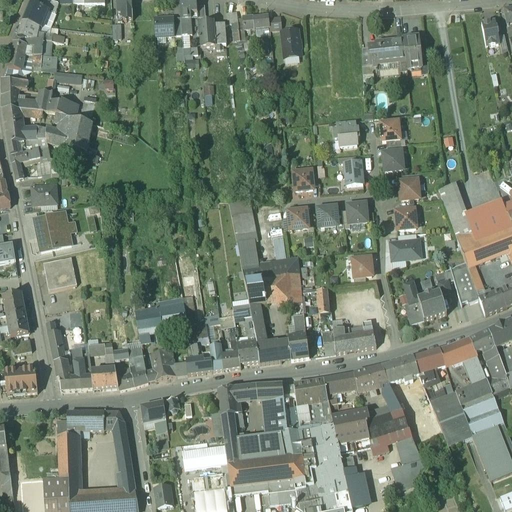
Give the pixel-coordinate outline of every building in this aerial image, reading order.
[(59,5),(45,0),(41,10),(49,13),(55,16),(59,5)] [(131,0),(116,0),(117,14),(123,14),(123,17),(121,19),(126,23),(128,21),(133,21),(133,15),(132,15),(131,0)] [(179,0),(181,19),(191,19),(191,14),(190,14),(190,8),(190,5),(189,0),(179,0)] [(189,0),(190,5),(190,8),(190,14),(191,14),(197,14),(197,10),(196,0),(189,0)] [(213,0),(196,0),(197,10),(200,10),(214,11),(213,0)] [(41,10),(30,5),(23,23),(32,26),(39,29),(42,30),(43,28),(49,13),(41,10)] [(511,8),(503,10),(507,27),(511,25),(511,8)] [(237,13),(227,14),(228,25),(232,25),(238,24),(237,13)] [(268,17),(253,18),(243,19),(244,31),(270,28),(268,17)] [(173,19),(154,20),(155,38),(174,37),(173,19)] [(181,19),(173,19),(174,37),(182,36),(181,19)] [(191,19),(181,19),(182,36),(192,35),(191,19)] [(280,19),(269,20),(270,32),(281,31),(280,19)] [(494,22),(481,24),(486,47),(498,45),(497,36),(498,36),(496,29),(494,22)] [(32,26),(23,23),(22,23),(17,37),(27,41),(30,33),(32,26)] [(238,24),(232,25),(234,43),(240,42),(238,24)] [(114,40),(122,39),(121,25),(113,26),(114,40)] [(224,25),(215,26),(216,40),(216,47),(223,46),(226,46),(224,25)] [(39,29),(32,26),(30,33),(37,35),(38,36),(39,29)] [(204,26),(198,27),(199,41),(205,40),(213,40),(216,40),(215,26),(204,26)] [(57,30),(43,28),(42,30),(39,29),(38,36),(52,37),(56,38),(57,30)] [(297,32),(281,33),(284,59),(285,59),(285,65),(299,63),(299,58),(300,57),(299,50),(301,49),(300,42),(299,42),(297,32)] [(37,35),(30,33),(27,41),(34,42),(36,42),(37,35)] [(38,36),(37,35),(36,42),(43,43),(52,44),(52,37),(38,36)] [(418,38),(403,40),(404,42),(406,63),(406,65),(407,71),(421,69),(420,58),(418,38)] [(27,41),(16,40),(14,45),(29,48),(29,49),(33,50),(34,42),(27,41)] [(36,42),(34,42),(33,50),(33,58),(42,58),(43,43),(36,42)] [(397,42),(374,45),(375,47),(376,63),(377,63),(377,66),(399,64),(399,61),(397,43),(397,42)] [(404,42),(397,43),(399,61),(399,64),(406,63),(404,42)] [(51,44),(43,43),(42,58),(50,58),(51,44)] [(14,45),(13,45),(10,58),(24,60),(25,58),(26,51),(28,51),(29,49),(29,48),(14,45)] [(375,47),(369,48),(369,49),(371,67),(372,67),(372,69),(377,69),(377,66),(377,63),(376,63),(375,47)] [(197,48),(183,49),(184,56),(198,55),(197,48)] [(369,49),(362,50),(363,68),(371,67),(369,49)] [(427,57),(420,58),(421,69),(421,76),(429,75),(427,57)] [(24,60),(10,58),(7,70),(21,73),(22,72),(21,72),(24,62),(24,60)] [(41,70),(33,69),(32,73),(56,75),(57,59),(42,58),(41,70)] [(42,58),(33,58),(32,64),(32,69),(33,69),(41,70),(42,58)] [(66,76),(55,75),(54,82),(81,86),(83,77),(66,76)] [(8,77),(1,77),(1,91),(17,92),(28,92),(27,84),(27,81),(8,77)] [(92,90),(94,82),(84,80),(82,87),(92,90)] [(205,104),(213,104),(213,86),(205,86),(205,104)] [(17,92),(1,91),(2,111),(18,112),(17,98),(17,92)] [(48,95),(37,94),(37,99),(35,98),(35,100),(39,106),(37,114),(42,115),(48,115),(52,96),(48,95)] [(71,100),(52,96),(48,115),(67,120),(71,100)] [(35,100),(17,98),(18,112),(20,112),(37,114),(39,106),(35,100)] [(18,112),(2,111),(6,138),(19,136),(20,145),(24,144),(24,142),(22,131),(21,122),(20,112),(18,112)] [(67,120),(48,115),(42,115),(42,119),(55,122),(54,125),(69,128),(71,121),(67,120)] [(93,126),(71,121),(69,128),(67,137),(64,150),(86,156),(86,155),(93,126)] [(355,123),(337,125),(338,132),(355,130),(355,123)] [(398,124),(380,126),(382,144),(387,144),(400,142),(398,124)] [(37,129),(22,131),(24,142),(31,142),(37,142),(37,129)] [(67,137),(37,129),(37,142),(46,142),(47,146),(64,150),(67,137)] [(338,132),(334,132),(335,143),(339,142),(339,144),(340,149),(357,148),(356,140),(359,140),(358,130),(355,130),(338,132)] [(19,136),(6,138),(8,146),(10,155),(18,153),(17,145),(20,145),(19,136)] [(442,140),(444,148),(453,146),(451,138),(442,140)] [(37,142),(31,142),(32,147),(33,152),(38,151),(40,151),(48,149),(47,146),(46,142),(37,142)] [(26,154),(10,158),(12,166),(19,164),(20,164),(40,159),(38,151),(33,152),(26,154)] [(388,156),(383,156),(385,173),(403,172),(401,154),(388,156)] [(67,166),(51,162),(51,172),(54,171),(60,171),(60,182),(67,182),(67,166)] [(19,164),(12,166),(16,181),(23,180),(19,164)] [(347,189),(363,187),(361,165),(357,165),(345,166),(347,189)] [(311,175),(294,177),(295,194),(313,192),(312,189),(311,175)] [(420,176),(402,178),(402,185),(417,183),(417,184),(420,184),(420,176)] [(402,185),(399,185),(401,203),(419,201),(417,184),(417,183),(402,185)] [(472,232),(455,186),(438,193),(455,238),(472,232)] [(56,189),(32,190),(33,209),(41,208),(48,208),(48,207),(57,206),(56,189)] [(0,194),(0,210),(10,209),(7,193),(0,194)] [(250,204),(229,204),(237,247),(255,244),(258,244),(250,204)] [(466,217),(472,232),(507,218),(502,204),(466,217)] [(365,207),(348,209),(348,213),(349,226),(367,225),(365,207)] [(336,210),(318,212),(320,230),(337,228),(338,228),(336,214),(336,210)] [(306,213),(288,215),(290,233),(308,231),(306,217),(306,213)] [(414,213),(396,215),(398,233),(416,231),(414,213)] [(34,223),(40,255),(72,249),(69,237),(77,235),(75,225),(67,226),(66,217),(34,223)] [(511,231),(507,218),(472,232),(478,247),(511,233),(511,231)] [(90,236),(97,234),(94,220),(87,222),(90,236)] [(472,232),(455,238),(461,253),(478,247),(472,232)] [(511,233),(478,247),(461,253),(466,266),(467,271),(471,269),(509,255),(511,254),(511,233)] [(444,243),(445,252),(454,252),(453,242),(444,243)] [(399,245),(390,246),(392,264),(410,262),(410,261),(416,260),(416,259),(421,259),(419,243),(416,243),(399,245)] [(255,244),(238,247),(242,270),(259,268),(255,244)] [(0,265),(16,263),(13,245),(4,247),(0,247),(0,265)] [(77,288),(71,261),(44,267),(49,293),(77,288)] [(354,263),(353,263),(355,281),(365,280),(372,279),(370,261),(366,262),(354,263)] [(298,262),(288,263),(294,308),(303,306),(302,296),(301,291),(298,262)] [(283,264),(272,266),(276,305),(277,310),(294,308),(288,263),(283,264)] [(259,268),(242,270),(245,288),(262,285),(266,307),(276,305),(272,266),(259,268)] [(467,271),(466,266),(445,274),(445,275),(448,285),(448,286),(454,284),(460,306),(467,304),(468,307),(479,303),(479,301),(477,293),(469,274),(468,271),(467,271)] [(483,291),(476,272),(473,273),(469,274),(477,293),(483,291)] [(445,275),(435,278),(438,288),(448,285),(445,275)] [(262,285),(245,288),(250,309),(259,308),(266,307),(262,285)] [(413,285),(403,288),(409,306),(409,309),(419,306),(418,302),(413,285)] [(511,287),(500,293),(506,310),(511,307),(511,287)] [(483,291),(477,293),(479,301),(492,296),(490,291),(484,293),(483,291)] [(318,294),(317,294),(320,318),(329,317),(327,293),(318,294)] [(479,301),(479,303),(485,318),(506,310),(500,293),(492,296),(479,301)] [(185,307),(187,323),(195,322),(191,295),(183,296),(185,307)] [(433,295),(425,297),(426,299),(418,302),(424,323),(424,324),(446,317),(440,295),(434,297),(433,295)] [(21,296),(3,299),(6,314),(7,319),(25,315),(21,296)] [(419,306),(409,309),(409,306),(405,307),(411,327),(424,323),(419,306)] [(185,307),(159,311),(162,329),(163,331),(187,327),(187,323),(185,307)] [(259,308),(250,309),(250,310),(252,320),(253,327),(263,325),(259,308)] [(243,309),(236,310),(236,313),(233,313),(234,323),(244,321),(252,320),(250,310),(243,311),(243,309)] [(159,311),(135,316),(137,321),(136,321),(139,334),(147,332),(162,329),(159,311)] [(25,315),(7,319),(9,327),(11,338),(28,335),(25,315)] [(304,317),(294,318),(296,333),(305,332),(304,317)] [(233,318),(219,321),(220,327),(221,332),(229,331),(235,330),(233,318)] [(7,319),(0,320),(0,339),(1,340),(0,335),(0,328),(9,327),(7,319)] [(252,320),(244,321),(247,337),(255,336),(254,332),(253,327),(252,320)] [(371,320),(362,322),(365,336),(373,334),(371,320)] [(219,321),(205,323),(206,329),(211,329),(220,327),(219,321)] [(344,321),(334,322),(334,330),(344,329),(344,321)] [(205,323),(196,325),(195,322),(187,323),(187,327),(190,339),(195,338),(197,347),(209,345),(206,329),(205,323)] [(511,323),(511,322),(488,332),(495,350),(511,342),(511,323)] [(235,330),(229,331),(232,352),(233,352),(234,356),(239,355),(238,348),(235,330)] [(264,330),(254,332),(256,345),(257,349),(267,347),(264,330)] [(344,331),(333,333),(334,341),(345,339),(344,331)] [(147,332),(139,334),(141,346),(144,345),(149,344),(147,332)] [(305,332),(296,333),(296,338),(288,339),(289,344),(291,363),(309,361),(306,336),(305,332)] [(488,332),(469,341),(476,355),(482,352),(484,356),(484,355),(488,363),(499,359),(495,350),(488,332)] [(58,333),(48,334),(54,364),(64,364),(58,333)] [(331,333),(322,335),(323,345),(332,344),(331,333)] [(365,336),(352,338),(354,353),(376,350),(373,334),(365,336)] [(197,347),(195,338),(190,339),(193,359),(198,358),(199,357),(197,347)] [(345,339),(334,341),(336,356),(354,353),(352,338),(345,339)] [(30,341),(13,344),(15,356),(32,353),(30,341)] [(469,341),(447,350),(444,350),(440,352),(445,367),(446,370),(450,369),(463,364),(477,358),(476,355),(469,341)] [(220,343),(219,343),(209,345),(210,349),(213,374),(227,372),(225,357),(222,357),(220,343)] [(257,349),(259,365),(259,367),(291,363),(289,344),(267,347),(257,349)] [(256,345),(238,348),(239,355),(241,367),(259,365),(257,349),(256,345)] [(112,346),(105,347),(106,356),(113,356),(113,354),(112,346)] [(105,347),(88,348),(89,356),(90,358),(106,356),(105,347)] [(511,351),(511,353),(499,359),(505,375),(507,380),(510,389),(511,390),(511,389),(511,348),(511,349),(511,351)] [(141,350),(127,352),(129,360),(143,358),(141,350)] [(127,352),(113,354),(113,356),(114,362),(129,360),(127,352)] [(440,352),(414,359),(418,375),(432,371),(445,367),(440,352)] [(171,355),(155,358),(156,366),(153,366),(154,374),(147,376),(148,384),(176,378),(174,368),(171,355)] [(234,356),(225,357),(227,372),(241,370),(240,367),(241,367),(239,355),(234,356)] [(89,356),(83,357),(83,362),(85,378),(86,392),(93,391),(91,373),(91,372),(90,358),(89,356)] [(143,358),(129,360),(130,365),(135,365),(135,367),(144,366),(143,358)] [(477,358),(463,364),(472,387),(487,382),(477,358)] [(194,361),(186,362),(186,367),(188,377),(213,374),(212,364),(204,365),(203,359),(194,361)] [(414,359),(381,369),(389,387),(389,386),(404,382),(412,380),(419,377),(418,375),(414,359)] [(499,359),(488,363),(495,380),(496,379),(505,375),(499,359)] [(64,364),(54,364),(58,381),(60,381),(61,393),(86,392),(85,378),(83,362),(74,363),(75,379),(71,379),(68,363),(64,364)] [(135,367),(130,368),(130,369),(131,376),(134,389),(139,387),(148,384),(147,376),(144,366),(135,367)] [(174,368),(176,378),(188,377),(186,367),(174,368)] [(381,369),(354,376),(357,392),(358,394),(384,388),(389,387),(381,369)] [(35,370),(4,372),(7,396),(37,394),(36,376),(35,370)] [(115,371),(91,373),(93,391),(93,392),(118,390),(115,371)] [(432,371),(423,374),(424,378),(420,380),(422,385),(435,381),(432,371)] [(125,377),(118,379),(120,392),(134,389),(131,376),(125,377)] [(354,376),(328,380),(332,396),(333,396),(357,392),(354,376)] [(495,380),(487,382),(492,396),(510,389),(507,380),(497,384),(496,379),(495,380)] [(328,380),(324,381),(327,397),(332,396),(328,380)] [(324,381),(318,382),(322,406),(329,405),(327,397),(324,381)] [(318,382),(294,386),(296,399),(297,410),(308,409),(315,407),(322,406),(318,382)] [(441,400),(430,404),(432,410),(436,418),(448,448),(472,439),(504,426),(492,396),(487,382),(472,387),(441,400)] [(294,386),(283,387),(283,388),(284,400),(296,399),(294,386)] [(389,387),(384,388),(384,397),(393,416),(402,413),(389,386),(389,387)] [(273,387),(259,388),(257,388),(256,388),(258,402),(268,401),(273,401),(273,400),(273,387)] [(281,387),(273,387),(273,400),(284,400),(283,388),(283,387),(281,387)] [(246,389),(236,391),(235,390),(218,392),(221,414),(222,422),(221,422),(223,428),(224,436),(224,438),(236,437),(234,417),(239,416),(237,404),(258,402),(256,388),(247,389),(246,389)] [(337,399),(333,396),(332,396),(327,397),(329,405),(329,408),(338,405),(337,399)] [(273,401),(268,401),(272,436),(281,435),(288,433),(287,425),(284,400),(273,400),(273,401)] [(177,401),(167,403),(169,414),(171,413),(173,416),(177,415),(178,412),(179,411),(177,401)] [(163,404),(141,408),(143,424),(156,422),(166,420),(163,404)] [(184,406),(186,419),(192,418),(190,405),(184,406)] [(329,405),(322,406),(323,414),(331,413),(329,408),(329,405)] [(308,409),(297,410),(299,420),(309,418),(308,413),(308,409)] [(432,410),(405,421),(408,429),(436,418),(432,410)] [(368,412),(332,420),(338,447),(369,440),(365,424),(370,423),(368,412)] [(124,424),(119,413),(104,414),(104,431),(114,429),(125,428),(124,424)] [(305,481),(310,511),(350,511),(352,511),(345,480),(344,473),(341,462),(338,447),(332,420),(331,413),(323,414),(324,420),(321,423),(322,429),(320,430),(323,443),(312,445),(315,462),(302,464),(305,481)] [(370,423),(365,424),(369,440),(371,451),(387,446),(396,444),(398,443),(412,439),(408,429),(405,421),(402,413),(393,416),(370,423)] [(104,431),(104,414),(67,414),(67,422),(58,422),(58,437),(78,437),(78,438),(80,437),(80,436),(79,433),(104,432),(104,431)] [(309,418),(299,420),(300,426),(310,425),(309,418)] [(166,420),(156,422),(158,436),(158,437),(168,435),(168,433),(167,426),(166,420)] [(511,445),(504,426),(472,439),(490,483),(511,474),(511,445)] [(125,428),(114,429),(121,474),(117,475),(118,494),(135,493),(125,428)] [(320,430),(297,433),(299,447),(312,445),(323,443),(320,430)] [(297,432),(288,433),(281,435),(285,461),(301,458),(299,447),(297,433),(297,432)] [(168,435),(158,437),(160,451),(169,450),(168,442),(169,442),(168,435)] [(237,440),(240,467),(285,461),(281,435),(272,436),(237,440)] [(78,438),(78,437),(58,437),(59,479),(69,478),(69,498),(80,497),(79,477),(78,477),(78,470),(78,438)] [(237,440),(236,437),(224,438),(226,450),(228,468),(240,467),(237,440)] [(398,443),(396,444),(403,468),(391,472),(398,494),(425,485),(419,472),(424,469),(412,439),(398,443)] [(207,445),(183,448),(184,454),(208,451),(207,445)] [(312,445),(299,447),(301,458),(302,464),(315,462),(312,445)] [(387,446),(371,451),(373,458),(389,453),(387,446)] [(7,448),(0,448),(0,473),(2,486),(11,485),(8,458),(7,448)] [(182,455),(182,456),(185,473),(228,468),(226,450),(182,455)] [(22,456),(8,458),(13,496),(13,499),(26,497),(27,497),(22,456)] [(240,467),(228,468),(231,491),(267,486),(293,483),(305,481),(302,464),(301,458),(285,461),(240,467)] [(341,462),(344,473),(355,470),(353,459),(341,462)] [(355,470),(344,473),(345,480),(357,478),(355,470)] [(357,478),(345,480),(352,511),(372,507),(365,476),(357,478)] [(223,477),(208,479),(209,493),(225,491),(223,477)] [(69,478),(59,479),(43,480),(44,511),(69,511),(69,498),(69,478)] [(192,481),(194,495),(209,493),(208,479),(192,481)] [(310,511),(305,481),(293,483),(296,493),(296,497),(298,507),(296,511),(298,511),(310,511)] [(293,483),(267,486),(268,494),(269,497),(296,493),(293,483)] [(11,485),(2,486),(4,497),(13,496),(11,485)] [(267,486),(231,491),(228,491),(229,499),(268,494),(267,486)] [(170,489),(155,491),(158,510),(172,508),(170,489)] [(227,511),(225,491),(209,493),(194,495),(196,511),(227,511)] [(80,497),(69,498),(69,511),(138,511),(135,493),(118,494),(80,497)] [(296,493),(269,497),(268,497),(269,509),(291,506),(296,497),(296,493)] [(504,511),(507,511),(511,510),(511,495),(500,500),(504,511)]
